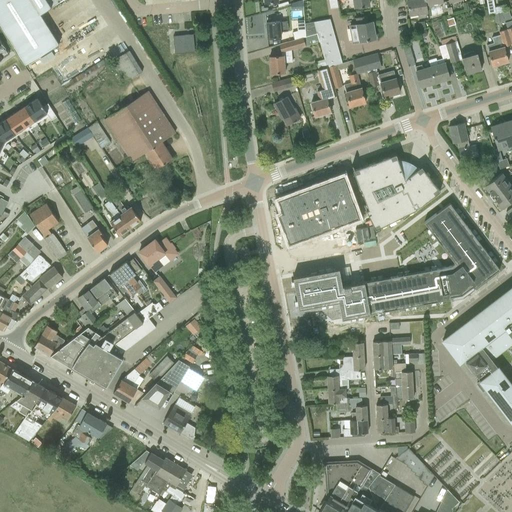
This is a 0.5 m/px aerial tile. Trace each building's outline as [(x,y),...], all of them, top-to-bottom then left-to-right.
[(0,0),(0,27),(24,66),(58,45),(40,15),(62,0),(0,0)] [(338,8),(336,0),(328,0),(330,9),(338,8)] [(425,6),(423,0),(411,0),(406,1),(409,13),(416,12),(416,15),(426,13),(425,6)] [(485,0),(488,13),(495,12),(492,0),(485,0)] [(508,12),(502,13),(504,21),(510,19),(508,12)] [(502,13),(493,15),(494,23),(503,21),(502,13)] [(355,18),(356,25),(356,26),(349,27),(352,43),(375,38),(372,22),(367,23),(366,16),(355,18)] [(304,24),(304,29),(305,37),(316,34),(318,42),(323,59),(324,59),(326,67),(327,67),(337,64),(342,63),(329,19),(313,22),(304,24)] [(280,22),(276,22),(266,23),(267,39),(280,37),(280,32),(287,31),(287,22),(280,23),(280,22)] [(304,29),(291,33),(293,40),(305,37),(304,29)] [(493,43),(486,45),(488,51),(492,66),(508,62),(503,47),(511,45),(506,29),(499,31),(500,35),(491,37),(493,43)] [(173,36),(174,54),(194,52),(193,34),(173,36)] [(293,40),(279,44),(281,53),(283,53),(283,56),(269,57),(270,74),(285,72),(284,63),(292,62),(290,50),(318,42),(316,34),(305,37),(293,40)] [(476,71),(481,69),(475,48),(460,53),(455,37),(440,41),(442,45),(439,46),(439,47),(445,45),(449,58),(450,63),(461,59),(465,71),(476,68),(476,71)] [(437,65),(430,67),(434,83),(449,79),(444,62),(444,63),(443,60),(449,58),(445,45),(439,47),(438,47),(442,59),(436,61),(437,65)] [(415,64),(409,47),(402,49),(408,67),(415,64)] [(142,72),(129,51),(111,62),(124,83),(142,72)] [(363,57),(353,60),(356,73),(357,74),(380,67),(377,53),(363,57)] [(324,59),(323,59),(317,61),(320,69),(326,67),(324,59)] [(337,64),(327,67),(333,88),(341,86),(336,70),(339,69),(337,64)] [(422,69),(421,65),(414,67),(420,87),(434,83),(430,67),(422,69)] [(318,100),(311,103),(315,117),(330,112),(326,98),(335,96),(333,88),(327,67),(326,67),(320,69),(317,70),(323,90),(316,92),(318,100)] [(393,71),(378,75),(377,71),(367,73),(371,87),(380,84),(384,97),(399,93),(393,71)] [(352,75),(348,76),(350,83),(358,81),(357,74),(356,73),(352,75)] [(292,78),(284,80),(271,84),(273,91),(295,85),(292,78)] [(350,83),(343,85),(349,107),(365,103),(358,81),(350,83)] [(147,91),(103,120),(130,162),(144,153),(155,169),(172,158),(161,142),(175,133),(147,91)] [(286,97),(282,99),(273,104),(278,113),(279,112),(286,125),(292,122),(293,123),(295,121),(300,118),(295,109),(293,110),(286,97)] [(37,99),(25,107),(36,122),(47,115),(51,121),(56,117),(47,104),(42,107),(37,99)] [(74,123),(80,120),(66,99),(61,103),(74,123)] [(25,107),(15,113),(26,129),(27,130),(37,124),(36,122),(25,107)] [(15,113),(5,120),(16,136),(26,129),(15,113)] [(5,120),(0,122),(0,133),(11,139),(16,136),(5,120)] [(96,122),(87,127),(93,137),(101,148),(110,142),(96,122)] [(504,122),(490,126),(497,150),(511,146),(504,122)] [(452,143),(456,142),(461,160),(477,156),(475,145),(468,146),(467,139),(463,123),(448,127),(452,143)] [(87,127),(70,138),(76,147),(93,137),(87,127)] [(0,133),(0,150),(2,151),(6,142),(11,139),(0,133)] [(43,156),(37,161),(41,166),(47,162),(43,156)] [(508,166),(506,158),(496,161),(499,169),(508,166)] [(355,172),(354,172),(360,190),(366,205),(363,206),(374,228),(380,225),(381,226),(389,222),(388,221),(393,218),(394,220),(403,216),(402,214),(407,211),(408,213),(413,210),(416,209),(415,208),(421,205),(439,191),(434,184),(432,185),(429,180),(430,179),(425,172),(423,173),(419,168),(415,171),(411,168),(406,172),(405,168),(407,167),(407,166),(409,162),(405,161),(400,160),(397,159),(393,159),(389,160),(385,161),(381,162),(367,167),(355,172)] [(501,208),(511,200),(511,188),(501,173),(484,186),(491,195),(490,196),(493,200),(494,199),(501,208)] [(309,188),(277,200),(282,213),(285,220),(281,222),(289,243),(358,218),(349,192),(348,189),(345,182),(343,176),(320,185),(309,188)] [(351,179),(345,182),(348,189),(354,187),(351,179)] [(93,187),(100,199),(107,195),(99,183),(93,187)] [(77,186),(70,190),(85,213),(92,208),(77,186)] [(116,196),(109,200),(130,229),(141,221),(131,206),(126,210),(116,196)] [(30,210),(27,212),(44,238),(43,239),(60,262),(64,260),(63,257),(67,254),(52,233),(51,234),(48,230),(58,223),(41,197),(28,206),(30,210)] [(130,229),(109,200),(103,205),(113,219),(109,222),(119,237),(130,229)] [(338,269),(292,277),(298,309),(329,303),(331,317),(341,315),(341,319),(370,314),(450,299),(450,297),(461,295),(472,287),(473,289),(499,269),(449,203),(423,222),(454,263),(450,266),(364,282),(342,286),(338,269)] [(21,224),(28,217),(24,211),(16,219),(21,224)] [(92,232),(86,236),(98,253),(108,246),(102,238),(104,236),(92,220),(86,224),(92,232)] [(13,252),(19,258),(33,245),(24,236),(17,244),(19,245),(13,252)] [(154,239),(138,252),(154,271),(163,264),(159,260),(165,255),(169,260),(177,254),(173,250),(175,248),(171,242),(169,244),(167,242),(164,238),(157,243),(154,239)] [(27,252),(33,259),(40,251),(33,245),(27,252)] [(25,269),(30,274),(26,277),(30,281),(50,265),(38,254),(25,269)] [(118,267),(135,290),(138,294),(145,289),(138,280),(136,281),(132,276),(136,273),(142,268),(134,257),(127,262),(126,261),(118,267)] [(54,266),(39,278),(48,288),(62,277),(54,266)] [(118,267),(109,274),(123,293),(124,292),(127,293),(128,292),(130,295),(135,290),(118,267)] [(152,281),(168,303),(176,297),(159,276),(152,281)] [(104,278),(90,289),(96,297),(97,298),(105,292),(110,298),(111,300),(117,296),(110,286),(104,278)] [(22,296),(23,297),(30,305),(47,289),(39,280),(22,296)] [(511,286),(442,340),(456,358),(458,357),(461,361),(464,359),(466,361),(465,361),(481,383),(478,385),(482,390),(485,388),(511,422),(511,286)] [(88,290),(77,298),(84,308),(86,311),(81,315),(82,316),(89,326),(90,326),(96,320),(90,312),(92,311),(100,305),(105,301),(110,298),(105,292),(97,298),(96,297),(94,298),(88,290)] [(0,315),(8,299),(5,297),(0,294),(0,315)] [(8,299),(0,315),(0,328),(3,331),(5,327),(10,329),(16,322),(10,318),(11,317),(14,319),(16,317),(17,316),(17,313),(14,312),(18,304),(14,302),(8,299)] [(119,320),(114,324),(114,325),(133,311),(125,299),(120,302),(118,304),(126,314),(124,316),(121,314),(117,317),(119,320)] [(145,303),(147,306),(153,315),(162,308),(158,302),(155,304),(152,304),(152,302),(150,303),(148,301),(145,303)] [(147,306),(136,314),(143,322),(149,318),(153,315),(147,306)] [(79,353),(70,368),(80,374),(83,376),(94,382),(105,388),(122,359),(118,356),(155,327),(148,318),(143,322),(136,314),(133,311),(114,325),(109,329),(96,338),(92,344),(89,341),(79,353)] [(82,316),(76,320),(80,326),(83,330),(89,326),(82,316)] [(392,335),(392,322),(381,323),(382,335),(392,335)] [(76,336),(50,356),(70,368),(79,353),(89,341),(92,344),(96,338),(109,329),(114,325),(114,324),(108,328),(107,327),(105,329),(102,325),(101,326),(100,325),(94,329),(90,326),(89,326),(83,330),(76,336)] [(47,325),(34,347),(49,356),(54,348),(57,349),(60,348),(65,340),(55,334),(56,331),(56,330),(55,330),(47,325)] [(80,326),(73,332),(76,336),(83,330),(80,326)] [(398,354),(398,344),(410,344),(409,337),(389,338),(389,341),(372,342),(373,355),(383,354),(391,354),(398,354)] [(352,343),(353,356),(363,356),(362,342),(352,343)] [(192,346),(189,349),(200,356),(202,352),(192,346)] [(178,359),(155,383),(141,397),(158,408),(160,405),(164,408),(189,366),(183,362),(185,359),(192,363),(195,359),(184,353),(182,357),(181,357),(179,360),(178,359)] [(408,353),(408,362),(417,361),(417,353),(408,353)] [(159,364),(149,374),(156,381),(176,360),(169,354),(167,356),(159,364)] [(383,354),(373,355),(374,369),(386,368),(390,368),(390,370),(394,370),(394,372),(405,372),(405,363),(396,364),(396,360),(391,360),(391,354),(383,354)] [(330,369),(330,376),(343,375),(343,372),(346,372),(346,371),(359,370),(364,370),(363,356),(353,356),(342,357),(343,369),(330,369)] [(121,380),(113,393),(128,402),(137,388),(132,385),(136,378),(139,374),(151,363),(146,358),(121,380)] [(0,361),(0,384),(2,382),(4,383),(11,368),(0,361)] [(11,368),(4,383),(0,389),(7,393),(10,389),(14,391),(22,376),(26,378),(26,377),(11,368)] [(327,376),(327,389),(344,388),(348,388),(348,379),(360,379),(359,370),(346,371),(346,372),(343,372),(343,375),(330,376),(327,376)] [(394,370),(390,370),(390,374),(391,376),(394,376),(395,385),(412,384),(411,371),(405,372),(394,372),(394,370)] [(26,378),(22,376),(14,391),(22,395),(33,381),(26,377),(26,378)] [(208,377),(209,386),(213,385),(214,389),(218,388),(217,385),(219,385),(218,376),(208,377)] [(44,388),(33,381),(22,395),(15,401),(22,405),(18,412),(25,416),(28,412),(29,413),(36,401),(35,401),(44,388)] [(380,396),(380,404),(391,404),(391,402),(396,402),(396,399),(398,399),(413,399),(412,384),(395,385),(395,386),(389,386),(390,396),(380,396)] [(61,398),(44,388),(35,401),(36,401),(29,413),(28,412),(25,416),(14,433),(28,441),(41,425),(34,421),(38,415),(46,419),(47,419),(53,412),(61,398)] [(344,388),(327,389),(328,403),(336,403),(345,402),(345,404),(349,404),(349,406),(361,405),(361,397),(345,398),(344,388)] [(58,422),(61,417),(67,420),(75,406),(61,398),(53,412),(47,419),(50,421),(52,418),(58,422)] [(178,398),(163,423),(179,432),(193,441),(194,428),(184,422),(190,412),(191,412),(194,407),(178,398)] [(380,404),(376,405),(376,418),(387,418),(386,405),(392,404),(393,408),(397,408),(396,399),(396,402),(391,402),(391,404),(380,404)] [(345,402),(336,403),(336,410),(345,409),(345,411),(349,410),(349,406),(349,404),(345,404),(345,402)] [(355,406),(356,412),(351,413),(351,420),(356,420),(356,419),(366,419),(366,405),(355,406)] [(80,447),(96,418),(82,410),(75,421),(74,420),(67,434),(57,442),(58,443),(48,452),(52,456),(54,455),(60,462),(70,453),(69,452),(77,446),(80,447)] [(413,416),(404,417),(404,433),(414,433),(413,416)] [(387,418),(376,418),(377,432),(393,431),(393,434),(398,433),(398,427),(395,427),(394,417),(387,418)] [(80,447),(85,450),(93,435),(100,439),(112,428),(106,424),(96,418),(80,447)] [(367,433),(366,419),(356,419),(356,420),(351,420),(350,420),(349,420),(349,429),(344,430),(344,435),(346,435),(347,436),(351,436),(351,434),(357,434),(357,433),(367,433)] [(329,429),(330,437),(339,436),(338,428),(329,429)] [(31,443),(37,447),(41,442),(35,438),(31,443)] [(408,448),(394,458),(402,463),(410,450),(408,448)] [(410,450),(402,463),(407,465),(407,466),(414,454),(410,450)] [(157,471),(163,460),(150,453),(146,451),(129,465),(137,471),(142,463),(147,465),(125,498),(134,504),(155,471),(157,471)] [(407,465),(406,466),(411,469),(418,458),(414,454),(407,466),(407,465)] [(138,506),(148,489),(159,495),(150,510),(153,511),(179,511),(182,509),(177,506),(185,494),(182,492),(184,489),(176,484),(184,470),(164,458),(163,460),(157,471),(155,471),(134,504),(138,506)] [(411,469),(410,471),(415,473),(415,474),(422,462),(418,458),(411,469)] [(357,460),(324,462),(326,500),(318,511),(343,511),(351,499),(370,469),(357,461),(357,460)] [(415,473),(414,475),(419,478),(425,467),(422,462),(415,474),(415,473)] [(419,478),(418,479),(423,482),(429,471),(425,467),(419,478)] [(376,511),(387,494),(394,485),(379,475),(379,474),(370,469),(351,499),(343,511),(376,511)] [(423,482),(422,483),(427,486),(434,475),(429,471),(423,482)] [(404,511),(413,496),(394,485),(387,494),(376,511),(404,511)] [(451,511),(452,507),(458,501),(447,489),(435,511),(451,511)] [(213,504),(204,503),(203,511),(215,511),(216,507),(213,504)]
